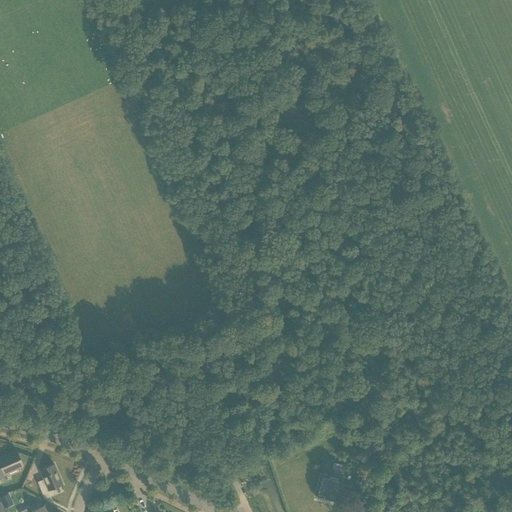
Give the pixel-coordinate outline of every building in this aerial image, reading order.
[(149,89),(142,91),(145,101),(151,99),(149,89)] [(168,357),(149,364),(152,372),(171,365),(168,357)] [(0,481),(0,482),(9,478),(7,473),(23,466),(16,450),(0,457),(0,481)] [(334,463),(332,469),(335,470),(334,476),(321,473),(315,495),(337,501),(343,479),(345,472),(344,472),(346,466),(334,463)] [(45,480),(39,483),(44,496),(45,499),(56,495),(54,492),(53,489),(63,484),(55,464),(40,470),(45,480)]
